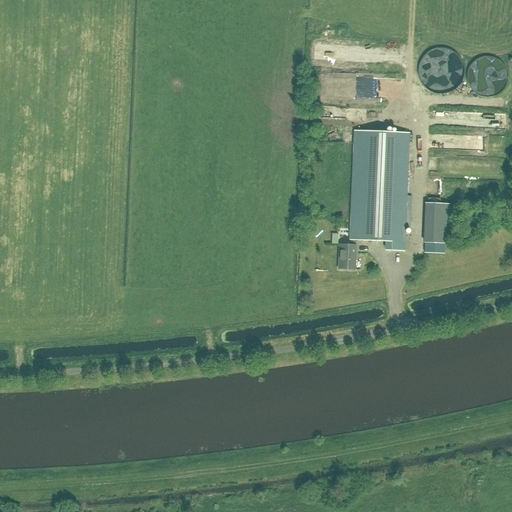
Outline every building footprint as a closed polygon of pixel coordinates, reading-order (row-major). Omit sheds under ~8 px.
[(459,58),(457,55),(454,53),(450,51),(447,49),(443,49),(439,49),(435,49),(432,50),(428,52),(425,54),(423,57),(421,60),(419,64),(418,68),(418,71),(418,75),(419,79),(421,83),(423,86),(425,89),(429,91),(432,93),(436,94),(440,94),(444,94),(447,93),(451,92),(454,90),(457,87),(460,84),(461,80),(463,77),(463,73),(463,69),(462,65),(461,62),(459,58)] [(506,64),(500,59),(493,56),(486,55),(479,57),(473,61),(469,66),(466,72),(466,79),(468,86),(471,92),(477,96),(484,99),(492,99),(499,96),(505,92),(509,85),(510,78),(509,71),(506,64)] [(365,96),(364,79),(355,79),(356,97),(365,96)] [(338,269),(354,270),(355,246),(355,240),(403,242),(408,133),(354,131),(350,240),(350,245),(339,245),(338,269)] [(448,205),(423,205),(422,246),(447,247),(448,205)]
